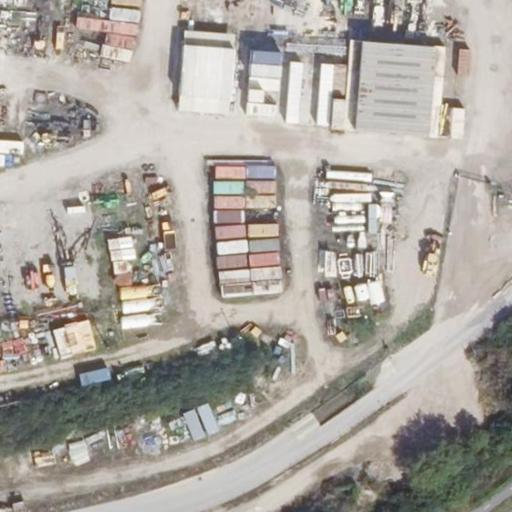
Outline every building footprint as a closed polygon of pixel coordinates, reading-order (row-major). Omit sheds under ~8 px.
[(234,32),(179,29),(174,117),(229,120),(234,32)] [(436,49),(357,42),(349,132),(428,139),(436,49)] [(311,72),(310,103),(337,105),(339,73),(311,72)] [(280,292),(274,170),(210,173),(216,295),(280,292)] [(23,202),(0,201),(0,226),(22,227),(23,202)] [(21,241),(0,241),(0,262),(21,263),(21,241)]
